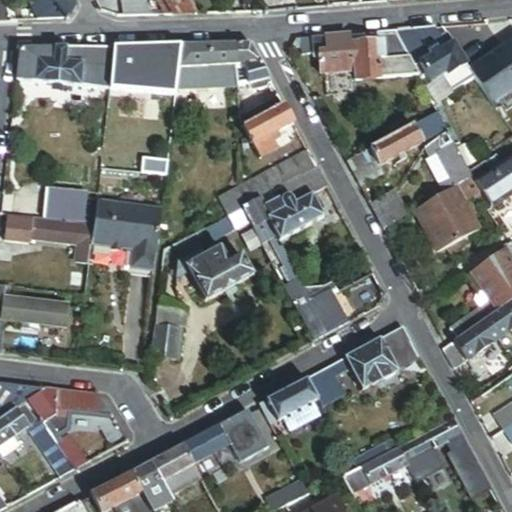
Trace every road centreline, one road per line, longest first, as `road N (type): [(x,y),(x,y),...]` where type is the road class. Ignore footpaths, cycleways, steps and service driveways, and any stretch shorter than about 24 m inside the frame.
road 1 (residential): [(406,311),(260,32)]
road 2 (residential): [(406,311),(160,443)]
road 3 (residential): [(260,32),(7,38)]
road 4 (residential): [(511,7),(260,32)]
road 5 (residential): [(511,506),(406,311)]
road 6 (residential): [(0,371),(128,387),(160,443)]
road 7 (residential): [(160,443),(28,511)]
